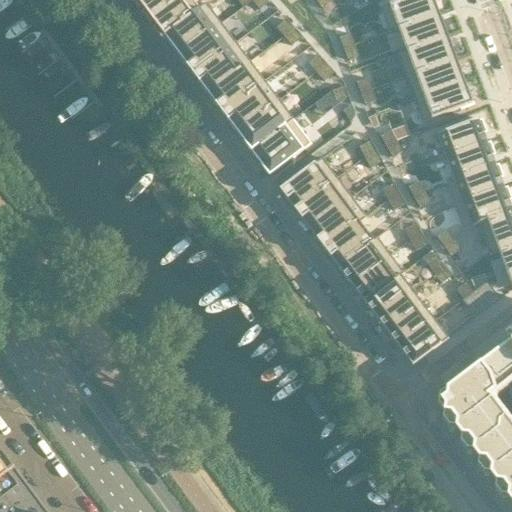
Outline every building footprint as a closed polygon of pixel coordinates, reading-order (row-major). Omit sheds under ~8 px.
[(129,0),(137,10),(150,0),(129,0)] [(150,0),(137,10),(138,11),(141,15),(149,25),(182,0),(150,0)] [(191,0),(182,0),(149,25),(150,27),(153,30),(161,42),(164,40),(165,40),(201,13),(199,10),(191,0)] [(235,0),(243,9),(252,2),(253,0),(235,0)] [(265,0),(253,0),(252,2),(259,11),(268,3),(265,0)] [(314,0),(322,10),(334,0),(314,0)] [(432,0),(404,0),(380,9),(388,33),(389,34),(398,30),(397,29),(438,14),(432,0)] [(201,13),(165,40),(173,51),(177,57),(178,57),(221,25),(208,8),(206,5),(199,10),(201,13)] [(438,14),(397,29),(398,30),(406,51),(406,52),(447,37),(438,14)] [(284,21),(276,29),(284,38),(293,30),(284,21)] [(221,25),(178,57),(187,69),(191,75),(192,77),(235,44),(221,25)] [(293,30),(284,38),(292,47),(301,39),(293,30)] [(350,34),(339,39),(343,50),(354,46),(350,34)] [(406,51),(397,54),(397,55),(405,78),(455,59),(447,37),(406,52),(406,51)] [(235,44),(192,77),(194,78),(198,84),(207,96),(250,64),(235,44)] [(354,46),(343,50),(347,61),(358,57),(354,46)] [(317,57),(308,65),(316,74),(325,66),(317,57)] [(455,59),(405,78),(414,100),(464,81),(455,59)] [(250,64),(207,96),(216,108),(220,113),(221,115),(264,83),(250,64)] [(325,66),(316,74),(324,83),(333,75),(325,66)] [(367,79),(356,83),(360,95),(372,90),(367,79)] [(464,81),(414,100),(423,124),(473,106),(464,81)] [(264,83),(221,115),(223,117),(227,122),(236,134),(279,102),(264,83)] [(343,88),(332,92),(336,103),(347,99),(343,88)] [(372,90),(360,95),(365,106),(376,102),(372,90)] [(279,102),(236,134),(237,135),(241,142),(251,154),(293,122),(279,102)] [(478,121),(428,139),(437,162),(487,143),(484,135),(487,134),(482,121),(479,122),(478,121)] [(293,122),(251,154),(256,160),(260,167),(269,178),(312,146),(293,122)] [(391,132),(380,138),(386,148),(397,142),(391,132)] [(397,142),(386,148),(392,159),(402,153),(397,142)] [(369,143),(358,148),(364,159),(375,153),(369,143)] [(487,143),(437,162),(445,184),(495,165),(492,157),(495,156),(490,143),(487,144),(487,143)] [(375,153),(364,159),(370,169),(381,164),(375,153)] [(322,160),(279,192),(295,212),(337,180),(322,160)] [(495,165),(445,184),(454,206),(503,188),(500,180),(504,179),(499,166),(496,167),(495,165)] [(337,180),(295,212),(309,231),(351,198),(337,180)] [(419,183),(408,188),(414,199),(424,193),(419,183)] [(392,185),(382,191),(388,201),(398,196),(392,185)] [(503,188),(454,206),(463,231),(478,225),(477,223),(511,210),(509,202),(511,201),(507,188),(504,189),(503,188)] [(424,193),(414,199),(420,209),(430,204),(424,193)] [(398,196),(388,201),(393,212),(404,206),(398,196)] [(351,198),(309,231),(323,250),(358,223),(359,224),(367,219),(366,218),(351,198)] [(511,210),(477,223),(478,225),(484,242),(489,257),(498,253),(498,252),(511,247),(511,210)] [(358,223),(323,250),(338,269),(373,243),(372,242),(359,224),(358,223)] [(415,225),(404,231),(410,242),(420,236),(415,225)] [(446,231),(436,238),(444,248),(453,241),(446,231)] [(420,236),(410,242),(415,252),(426,246),(420,236)] [(373,243),(338,269),(351,286),(390,256),(377,239),(372,242),(373,243)] [(453,241),(444,248),(451,258),(460,250),(453,241)] [(511,247),(498,252),(498,253),(511,290),(511,247)] [(390,256),(351,286),(364,303),(400,276),(400,277),(404,275),(403,274),(390,256)] [(436,258),(427,265),(434,275),(443,268),(436,258)] [(443,268),(434,275),(441,285),(450,277),(443,268)] [(400,276),(364,303),(375,319),(411,291),(400,277),(400,276)] [(487,283),(475,292),(488,310),(500,301),(487,283)] [(464,285),(456,291),(463,301),(473,294),(466,284),(464,285)] [(411,291),(375,319),(387,334),(423,307),(411,291)] [(463,301),(462,302),(476,320),(488,310),(475,292),(473,294),(463,301)] [(423,307),(387,334),(398,349),(435,322),(423,307)] [(435,322),(398,349),(412,368),(448,340),(435,322)] [(511,339),(440,394),(438,404),(444,411),(443,418),(449,426),(456,427),(461,434),(460,441),(466,449),(473,450),(479,457),(478,464),(483,472),(490,473),(496,480),(495,487),(501,495),(508,496),(511,501),(511,339)] [(0,511),(43,511),(0,453),(0,511)]
